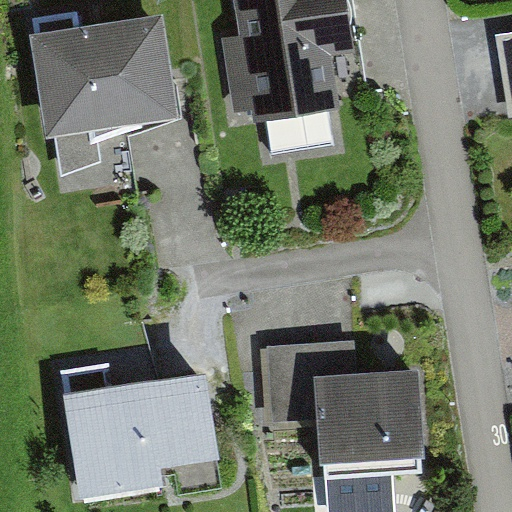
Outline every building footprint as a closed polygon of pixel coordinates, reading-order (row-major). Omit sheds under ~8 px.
[(349,0),(234,0),(240,35),(223,38),(235,113),(254,110),(256,122),(268,120),(273,153),(336,143),(330,110),(341,108),(332,54),(357,50),(349,0)] [(165,12),(28,33),(44,138),(181,117),(165,12)] [(511,32),(498,35),(510,119),(511,118),(511,32)] [(367,343),(269,350),(274,425),(372,418),(367,343)] [(421,369),(316,375),(322,476),(327,476),(395,472),(427,470),(421,369)] [(208,371),(65,394),(82,501),(166,488),(163,465),(221,456),(208,371)] [(397,511),(395,472),(327,476),(328,511),(397,511)]
